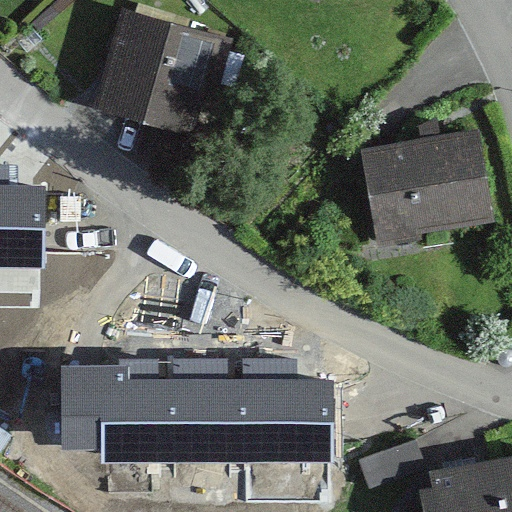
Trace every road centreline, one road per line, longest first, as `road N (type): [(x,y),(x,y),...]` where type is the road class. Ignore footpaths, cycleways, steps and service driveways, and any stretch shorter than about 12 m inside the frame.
road 1 (residential): [(511,402),(309,322),(0,110)]
road 2 (residential): [(511,108),(453,0)]
